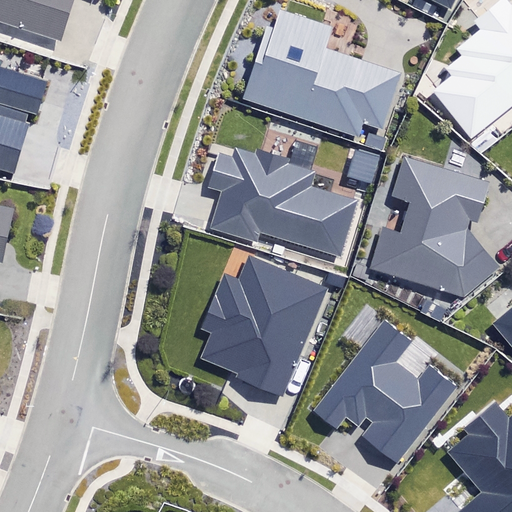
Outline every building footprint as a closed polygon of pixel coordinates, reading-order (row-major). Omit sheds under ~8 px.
[(0,0),(0,24),(63,45),(77,0),(0,0)] [(425,0),(444,10),(450,0),(425,0)] [(435,92),(472,137),(511,104),(511,4),(508,0),(500,0),(474,21),(480,28),(458,46),(465,55),(450,67),(456,75),(435,92)] [(244,97),(362,134),(364,126),(385,132),(405,70),(328,46),(333,29),(279,11),(273,29),(266,27),(244,97)] [(35,124),(15,118),(18,108),(38,114),(48,83),(0,68),(0,169),(19,175),(35,124)] [(347,178),(374,186),(384,156),(357,148),(347,178)] [(260,231),(338,255),(353,203),(307,189),(312,172),(283,164),(284,159),(258,151),(256,158),(235,152),(233,157),(217,153),(207,187),(218,190),(207,228),(260,243),(260,231)] [(480,186),(397,161),(385,200),(400,204),(391,234),(376,230),(364,272),(457,300),(490,269),(464,239),(480,186)] [(18,211),(0,207),(0,263),(6,265),(18,211)] [(215,335),(205,358),(242,374),(239,379),(280,397),(326,289),(253,258),(243,282),(230,276),(206,331),(215,335)] [(511,301),(489,319),(511,347),(511,301)] [(366,438),(403,466),(464,387),(432,362),(421,376),(396,357),(411,337),(386,318),(314,410),(338,429),(349,415),(357,428),(368,414),(378,422),(366,438)] [(511,511),(511,415),(511,416),(496,400),(463,429),(467,433),(445,452),(480,492),(457,511),(511,511)]
